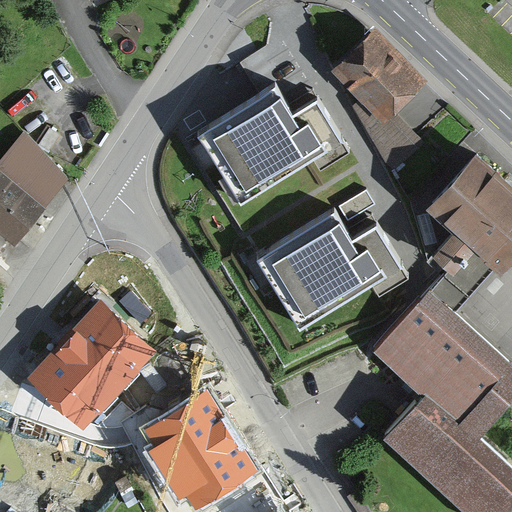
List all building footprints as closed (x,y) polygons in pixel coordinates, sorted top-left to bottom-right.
[(430,82),(375,29),(338,68),(392,120),(430,82)] [(273,82),(205,125),(244,188),(314,144),(322,156),(345,142),(316,95),(291,111),(273,82)] [(0,242),(2,244),(63,174),(15,132),(0,149),(0,242)] [(511,256),(511,195),(468,158),(425,207),(499,271),(511,256)] [(352,238),(334,209),(262,252),(302,317),(374,273),(380,283),(404,268),(376,223),(352,238)] [(511,391),(511,378),(418,291),(362,351),(409,394),(368,438),(448,511),(488,511),(511,487),(511,484),(466,441),(511,391)] [(152,353),(101,305),(32,378),(83,426),(152,353)] [(256,470),(207,392),(146,430),(158,448),(151,452),(180,498),(187,494),(196,508),(256,470)] [(59,511),(74,464),(9,445),(0,474),(0,511),(44,511),(45,509),(54,511),(59,511)]
